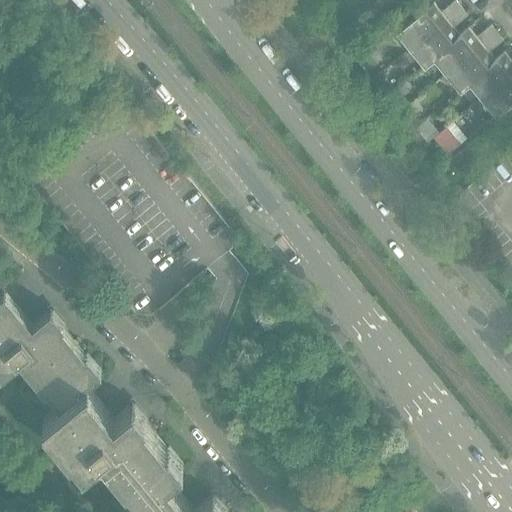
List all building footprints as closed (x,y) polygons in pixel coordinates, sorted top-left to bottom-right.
[(412,48),(462,7),(456,0),(441,12),(436,6),(434,2),(398,31),(401,34),(412,48)] [(453,26),(468,15),(462,7),(412,48),(426,65),(435,57),(434,57),(461,35),(460,35),(453,26)] [(447,73),(497,32),(492,25),(477,37),(469,27),(460,35),(461,35),(434,57),(435,57),(447,73)] [(489,51),(503,39),(497,32),(447,73),(461,89),(470,82),(470,81),(496,60),(496,59),(489,51)] [(483,98),(511,74),(511,60),(505,52),(496,59),(496,60),(470,81),(470,82),(483,98)] [(382,71),(374,61),(368,66),(376,76),(382,71)] [(511,74),(483,98),(497,114),(511,101),(511,74)] [(237,230),(126,96),(108,96),(27,162),(25,178),(133,308),(152,310),(154,309),(166,299),(206,267),(228,249),(235,243),(237,230)] [(402,111),(409,118),(415,113),(409,105),(402,111)] [(416,128),(424,137),(427,141),(438,132),(427,118),(416,128)] [(449,126),(436,137),(448,151),(461,141),(449,126)] [(511,145),(458,187),(457,204),(511,272),(511,145)] [(5,295),(8,293),(6,290),(0,294),(0,364),(4,369),(1,371),(2,373),(27,353),(30,356),(34,359),(30,364),(30,366),(32,364),(39,372),(41,370),(49,381),(47,383),(61,399),(58,401),(59,403),(61,404),(89,381),(104,369),(102,366),(99,369),(78,344),(81,341),(78,338),(74,339),(61,323),(58,325),(53,319),(48,312),(53,308),(52,307),(29,325),(5,295)] [(86,387),(91,383),(89,381),(61,404),(59,403),(43,416),(45,418),(47,417),(84,462),(82,464),(84,466),(109,446),(112,450),(114,453),(110,457),(112,458),(113,457),(142,492),(143,494),(165,476),(185,461),(183,459),(180,461),(145,418),(143,420),(138,414),(133,408),(138,405),(134,400),(111,418),(86,387)] [(192,509),(184,500),(165,476),(143,494),(142,492),(124,507),(126,510),(128,508),(130,511),(226,511),(223,507),(220,509),(215,503),(210,497),(215,493),(214,491),(192,509)]
